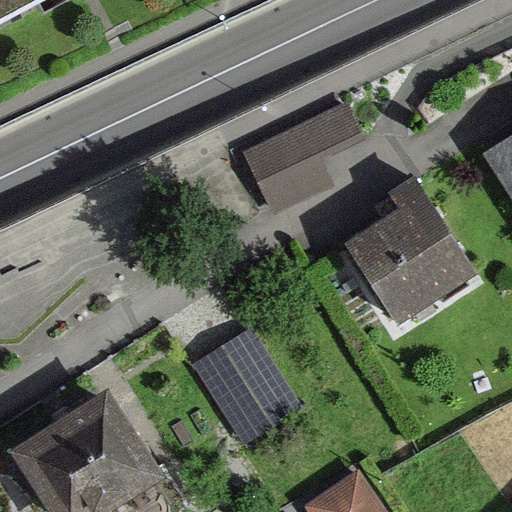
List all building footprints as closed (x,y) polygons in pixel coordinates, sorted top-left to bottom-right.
[(0,0),(0,22),(41,0),(0,0)] [(296,130),(243,156),(269,210),(322,184),(296,130)] [(511,140),(488,155),(511,192),(511,140)] [(468,272),(411,182),(388,197),(399,214),(345,248),(390,320),(468,272)] [(293,409),(246,333),(192,366),(224,417),(259,396),(274,421),(293,409)] [(146,475),(99,402),(19,454),(56,511),(105,511),(105,509),(104,502),(146,475)] [(305,509),(307,511),(366,511),(373,507),(353,477),(305,509)]
